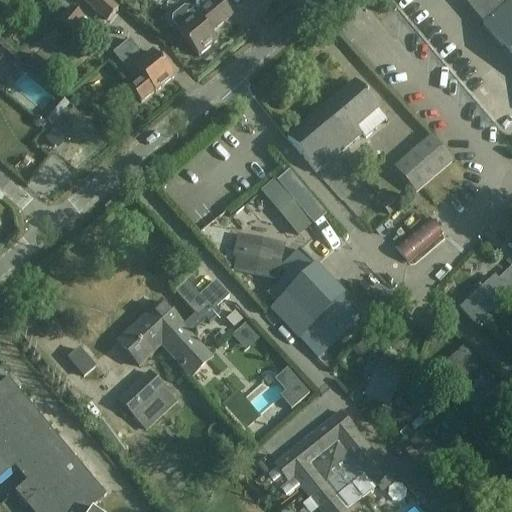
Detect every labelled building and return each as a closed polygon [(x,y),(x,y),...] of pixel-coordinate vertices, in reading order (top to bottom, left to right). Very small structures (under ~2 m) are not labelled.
[(107,24),(118,12),(104,0),(84,0),(83,3),(107,24)] [(217,0),(196,18),(196,17),(195,18),(188,10),(184,10),(172,19),(172,24),(179,32),(177,33),(198,59),(217,44),(210,36),(232,18),(217,0)] [(511,0),(460,0),(511,61),(511,0)] [(84,20),(71,10),(61,22),(73,32),(84,20)] [(112,56),(129,77),(136,85),(129,91),(141,105),(154,94),(155,95),(173,80),(152,54),(142,62),(137,56),(139,54),(129,42),(112,56)] [(21,68),(0,49),(0,61),(15,75),(21,68)] [(287,141),(315,176),(362,136),(357,131),(378,113),(354,85),(318,114),(287,141)] [(393,170),(415,195),(452,164),(431,138),(393,170)] [(442,236),(428,220),(394,250),(407,265),(442,236)] [(277,282),(284,246),(237,236),(232,260),(235,261),(233,273),(277,282)] [(284,266),(292,273),(300,282),(314,268),(299,252),(284,266)] [(315,269),(301,283),(277,306),(271,311),(316,359),(361,317),(315,269)] [(301,283),(300,282),(292,273),(267,295),(277,306),(301,283)] [(186,285),(175,295),(198,320),(208,311),(212,315),(213,314),(199,299),(186,285)] [(117,345),(130,359),(139,368),(165,344),(181,329),(182,328),(160,304),(117,345)] [(189,338),(181,329),(165,344),(173,353),(169,356),(192,382),(213,362),(190,337),(189,338)] [(0,476),(12,466),(28,485),(15,495),(29,511),(90,511),(106,499),(72,459),(70,460),(17,397),(19,395),(1,374),(0,374),(0,386),(1,387),(0,387),(0,476)] [(145,434),(177,405),(150,375),(118,404),(145,434)] [(293,480),(318,511),(319,511),(335,499),(326,488),(354,465),(363,477),(379,464),(353,432),(354,432),(340,414),(274,467),(288,484),(293,480)]
